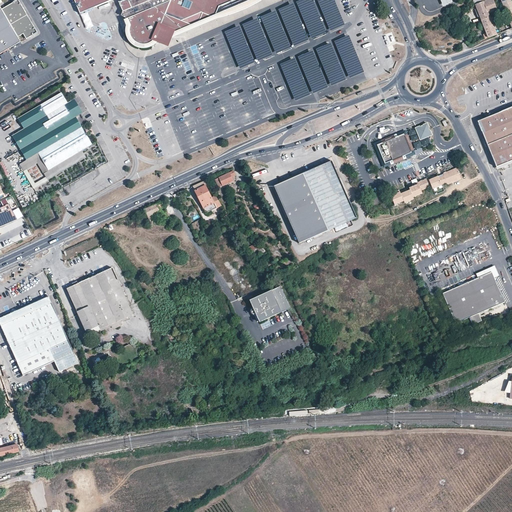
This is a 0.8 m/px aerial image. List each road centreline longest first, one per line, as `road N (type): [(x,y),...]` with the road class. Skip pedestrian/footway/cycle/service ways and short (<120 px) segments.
road 1 (primary): [(307,120),(0,260)]
road 2 (primary): [(0,268),(165,190)]
road 3 (unclassified): [(448,112),(511,237)]
road 4 (primary): [(278,147),(407,98)]
road 5 (unclassified): [(45,0),(115,117)]
road 6 (unknown): [(234,300),(257,332),(293,324),(298,342),(264,357)]
road 7 (residential): [(165,190),(234,300)]
road 8 (primary): [(165,190),(278,147)]
road 9 (unknown): [(325,137),(363,215),(335,234)]
